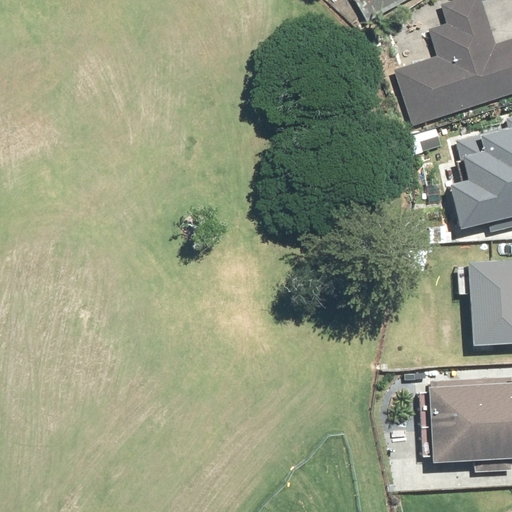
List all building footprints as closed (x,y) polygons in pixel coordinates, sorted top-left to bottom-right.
[(350,0),(360,18),(394,0),(350,0)] [(388,67),(405,121),(511,86),(511,28),(487,36),(475,0),(439,0),(432,3),(438,22),(416,29),(424,55),(388,67)] [(461,169),(441,175),(454,222),(511,205),(511,103),(498,107),(503,126),(484,131),(488,148),(458,157),(461,169)] [(511,253),(448,258),(454,344),(511,339),(511,253)] [(511,383),(406,389),(409,463),(511,458),(511,383)]
